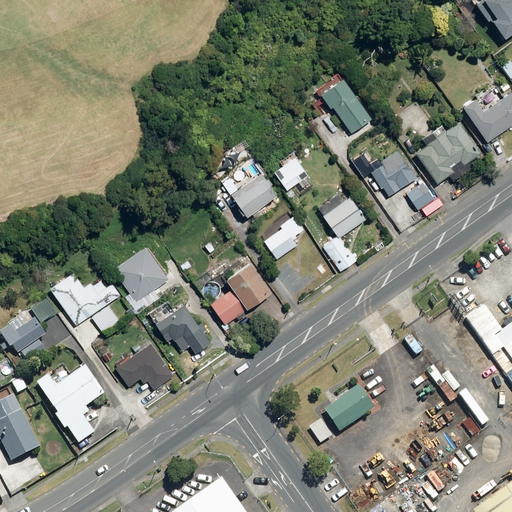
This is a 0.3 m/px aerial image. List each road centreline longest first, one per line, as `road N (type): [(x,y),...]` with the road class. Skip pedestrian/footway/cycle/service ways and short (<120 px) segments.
road 1 (secondary): [(228,390),(511,188)]
road 2 (secondary): [(55,511),(228,390)]
road 3 (tertiary): [(228,390),(314,511)]
